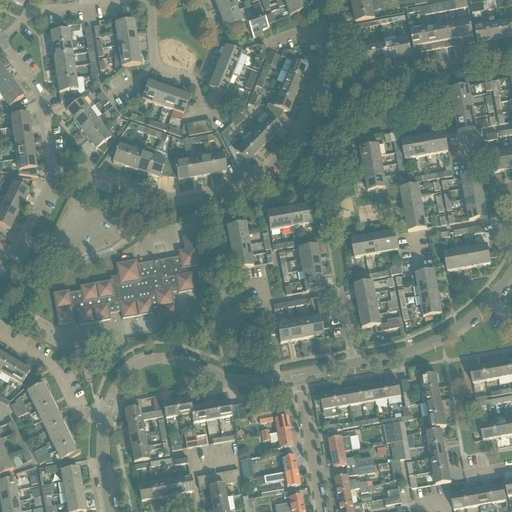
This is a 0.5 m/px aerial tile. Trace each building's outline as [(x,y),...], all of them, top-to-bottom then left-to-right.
[(213,0),(217,9),(234,2),(232,0),(213,0)] [(353,9),(353,10),(383,4),(383,3),(387,2),(386,0),(352,0),(354,9),(353,9)] [(508,8),(507,4),(504,0),(495,6),(496,10),(508,8)] [(286,8),(290,17),(307,11),(304,1),(286,8)] [(468,9),(468,7),(468,5),(464,1),(456,8),(456,11),(468,9)] [(221,19),(238,13),(234,2),(217,9),(221,19)] [(496,10),(495,6),(492,2),(483,9),(484,12),(496,10)] [(270,11),(267,3),(262,5),(265,13),(270,11)] [(456,11),(456,8),(452,3),(443,10),(444,13),(456,11)] [(384,10),(383,4),(353,10),(354,10),(356,20),(355,21),(356,23),(374,20),(373,12),(384,10)] [(256,15),(262,13),(259,5),(253,7),(256,15)] [(444,13),(443,10),(439,5),(431,12),(432,15),(444,13)] [(484,12),(483,9),(480,5),(471,6),(472,15),(484,12)] [(432,15),(431,12),(427,7),(418,8),(419,13),(420,18),(432,15)] [(241,23),(238,13),(221,19),(224,29),(241,23)] [(268,30),(264,20),(262,15),(255,17),(246,21),(253,40),(261,37),(260,33),(268,30)] [(272,15),(267,17),(269,25),(275,23),(272,15)] [(110,37),(116,36),(135,33),(133,22),(114,25),(115,30),(109,31),(110,37)] [(470,22),(458,24),(461,40),(467,39),(468,45),(475,43),(473,33),(471,22),(470,22)] [(485,50),(491,49),(487,27),(486,22),(480,24),(480,28),(475,29),(476,35),(478,45),(484,44),(485,50)] [(511,29),(511,23),(499,25),(502,41),(508,39),(509,45),(511,44),(511,29)] [(458,24),(446,26),(450,48),(456,47),(455,41),(461,40),(458,24)] [(496,42),(502,41),(499,25),(487,27),(491,49),(497,48),(496,42)] [(444,49),(450,48),(446,26),(434,28),(437,44),(443,43),(444,49)] [(411,39),(413,49),(419,47),(421,53),(426,52),(422,30),(422,31),(421,27),(409,29),(410,33),(411,39)] [(431,45),(437,44),(434,28),(422,30),(426,52),(432,51),(431,45)] [(70,44),(69,42),(68,32),(50,35),(52,47),(70,44)] [(116,36),(117,47),(136,44),(135,33),(116,36)] [(405,58),(412,57),(410,47),(409,41),(408,36),(395,39),(396,44),(397,43),(401,65),(406,64),(405,58)] [(371,71),(376,70),(373,48),(371,41),(365,43),(366,49),(361,50),(363,66),(370,65),(371,71)] [(53,58),(53,59),(72,56),(71,50),(77,50),(76,43),(70,44),(52,47),(54,58),(53,58)] [(395,66),(401,65),(397,43),(396,44),(384,46),(387,61),(394,60),(395,66)] [(136,44),(117,47),(119,58),(138,55),(136,44)] [(373,48),(376,70),(383,68),(382,63),(387,61),(384,46),(373,48)] [(237,65),(242,55),(225,48),(221,58),(237,65)] [(270,67),(271,65),(275,56),(269,53),(265,65),(270,67)] [(292,63),(294,57),(283,53),(281,58),(291,62),(291,63),(285,60),(281,71),(286,74),(298,79),(302,80),(303,81),(303,80),(302,80),(307,69),(307,70),(307,69),(306,68),(307,64),(307,62),(304,61),(303,62),(302,63),(300,66),(292,63)] [(114,58),(116,75),(122,71),(122,69),(124,68),(140,66),(138,55),(119,58),(114,58)] [(73,68),(72,56),(53,59),(54,59),(56,70),(55,70),(55,71),(56,71),(73,68)] [(233,75),(237,65),(221,58),(217,68),(233,75)] [(259,71),(262,63),(256,61),(253,68),(259,71)] [(73,68),(56,71),(57,82),(57,83),(57,82),(57,83),(75,80),(73,68)] [(229,85),(233,75),(217,68),(212,78),(215,80),(229,85)] [(0,87),(10,80),(3,71),(0,73),(0,87)] [(248,81),(254,83),(257,75),(251,73),(248,81)] [(298,91),(302,80),(298,79),(286,74),(282,85),(298,92),(298,91)] [(264,84),(266,78),(260,76),(256,87),(261,90),(264,84)] [(212,78),(208,89),(225,96),(229,97),(233,87),(229,85),(215,80),(212,78)] [(10,80),(0,87),(0,96),(2,100),(17,89),(10,80)] [(61,104),(79,97),(77,92),(75,80),(57,83),(59,94),(59,95),(61,104)] [(254,83),(248,81),(245,89),(251,91),(254,83)] [(493,94),(501,93),(499,81),(491,83),(492,92),(493,91),(493,94)] [(152,105),(159,87),(148,83),(142,101),(152,105)] [(490,92),(492,92),(491,83),(484,84),(486,93),(490,92)] [(293,102),(298,92),(282,85),(277,96),(294,103),(293,102)] [(163,109),(169,91),(159,87),(152,105),(163,109)] [(450,91),(452,101),(471,98),(469,87),(450,91)] [(9,108),(15,104),(23,98),(17,89),(2,100),(9,108)] [(173,112),(179,94),(169,91),(163,109),(173,112)] [(239,102),(245,104),(248,96),(249,93),(243,91),(242,93),(243,93),(239,102)] [(500,104),(503,103),(501,93),(493,94),(495,105),(500,104)] [(100,102),(105,99),(102,94),(97,97),(100,102)] [(183,116),(189,97),(179,94),(173,112),(183,116)] [(294,103),(277,96),(273,107),(267,105),(266,109),(280,119),(283,112),(289,114),(293,103),(294,103)] [(79,97),(61,104),(67,112),(66,112),(67,112),(74,121),(73,122),(74,122),(89,111),(82,101),(79,97)] [(452,101),(454,112),(473,109),(471,98),(452,101)] [(104,107),(109,103),(105,99),(100,102),(104,107)] [(276,125),(280,119),(266,109),(264,114),(269,119),(261,127),(272,138),(280,130),(281,130),(276,125)] [(456,123),(475,119),(473,109),(454,112),(456,123)] [(96,120),(89,111),(74,122),(81,131),(96,120)] [(115,122),(120,118),(116,113),(111,116),(115,122)] [(177,114),(173,124),(183,128),(187,117),(177,114)] [(12,129),(30,126),(28,115),(10,118),(12,129)] [(240,124),(244,120),(240,115),(236,120),(240,124)] [(456,123),(458,134),(477,130),(475,119),(456,123)] [(88,141),(103,130),(96,120),(81,131),(81,132),(81,131),(88,141)] [(236,128),(240,124),(236,120),(232,124),(236,128)] [(212,133),(210,121),(204,122),(206,134),(212,133)] [(198,123),(200,135),(206,134),(204,122),(198,123)] [(261,127),(256,122),(247,131),(249,132),(264,147),(272,138),(272,139),(273,139),(272,138),(261,127)] [(136,132),(138,126),(131,124),(127,129),(136,132)] [(186,126),(188,137),(194,136),(192,125),(186,126)] [(13,140),(31,137),(30,126),(12,129),(13,140)] [(103,130),(88,141),(95,150),(95,151),(96,150),(104,155),(110,147),(115,139),(110,133),(107,135),(103,130)] [(220,136),(223,141),(229,135),(225,131),(220,136)] [(160,140),(162,134),(156,132),(153,138),(160,140)] [(264,147),(249,132),(240,141),(244,144),(255,155),(264,147),(264,148),(264,147)] [(486,136),(487,143),(498,141),(496,134),(486,136)] [(438,155),(448,153),(445,135),(434,136),(438,155)] [(427,157),(438,155),(434,136),(424,138),(427,157)] [(15,150),(33,148),(31,137),(13,140),(15,150)] [(202,144),(208,143),(207,137),(195,139),(196,144),(195,144),(195,145),(202,144)] [(416,159),(427,157),(424,138),(413,140),(416,159)] [(195,144),(196,144),(195,139),(182,142),(183,147),(184,147),(185,148),(191,147),(190,145),(195,144)] [(244,144),(240,141),(240,140),(236,144),(235,142),(230,148),(228,149),(236,165),(243,161),(247,165),(247,164),(255,156),(256,156),(255,155),(244,144)] [(405,161),(416,159),(413,140),(402,142),(405,161)] [(125,168),(131,150),(125,148),(126,145),(118,142),(118,141),(112,149),(106,157),(113,162),(113,164),(124,168),(125,168)] [(361,157),(362,161),(381,157),(385,156),(383,146),(360,150),(360,151),(358,151),(359,158),(361,157)] [(17,161),(35,158),(33,148),(15,150),(17,161)] [(142,154),(136,172),(147,175),(147,176),(153,158),(155,151),(144,148),(141,154),(142,154)] [(142,154),(141,154),(131,150),(125,168),(135,172),(136,172),(142,154)] [(501,153),(504,172),(511,170),(511,154),(511,151),(501,153)] [(492,170),(492,174),(504,172),(501,153),(489,155),(492,170)] [(202,178),(199,161),(198,155),(191,157),(192,162),(187,163),(190,180),(201,178),(202,178)] [(211,158),(214,175),(225,173),(225,174),(226,174),(222,156),(211,158)] [(364,171),(383,168),(381,157),(362,161),(364,171)] [(19,176),(38,179),(35,158),(17,161),(19,176)] [(160,177),(168,178),(170,161),(165,159),(164,162),(153,158),(147,176),(158,179),(158,180),(159,180),(160,177)] [(211,158),(199,161),(202,178),(213,176),(214,176),(213,175),(214,175),(211,158)] [(170,161),(168,178),(177,179),(178,183),(178,182),(190,180),(187,163),(180,164),(180,160),(175,160),(170,161)] [(385,179),(385,178),(383,168),(364,171),(366,182),(385,179)] [(461,179),(463,190),(482,187),(480,176),(461,179)] [(368,193),(391,189),(389,177),(385,178),(385,179),(366,182),(368,193)] [(29,192),(20,187),(13,184),(9,194),(24,202),(29,192)] [(402,202),(421,198),(419,187),(400,190),(402,202)] [(465,201),(484,198),(482,187),(463,190),(465,201)] [(19,211),(24,202),(9,194),(4,204),(19,211)] [(404,213),(423,209),(421,198),(402,202),(404,213)] [(467,212),(486,208),(484,198),(465,201),(467,212)] [(0,211),(0,213),(15,221),(19,211),(4,204),(0,211)] [(298,208),(302,227),(313,225),(309,206),(298,208)] [(289,210),(292,228),(302,227),(298,208),(289,210)] [(469,223),(488,219),(486,208),(467,212),(469,223)] [(406,223),(425,219),(423,209),(404,213),(406,223)] [(282,230),(292,228),(289,210),(278,211),(282,230)] [(270,232),(282,230),(278,211),(266,214),(270,232)] [(0,226),(0,227),(9,231),(15,221),(0,213),(0,226)] [(427,230),(425,219),(406,223),(408,234),(427,230)] [(228,239),(247,236),(245,225),(226,228),(228,239)] [(485,235),(485,234),(484,227),(473,229),(474,237),(485,235)] [(394,233),(384,235),(387,254),(398,252),(394,233)] [(384,235),(372,237),(376,256),(387,254),(384,235)] [(230,249),(249,246),(247,236),(228,239),(230,249)] [(136,262),(116,266),(118,277),(110,279),(111,282),(80,288),(81,292),(69,294),(69,292),(53,295),(58,326),(74,323),(73,315),(77,314),(79,327),(110,321),(109,315),(121,313),(122,321),(153,315),(153,313),(157,312),(160,326),(177,323),(172,294),(178,293),(178,295),(196,292),(192,274),(187,275),(186,269),(198,267),(195,249),(192,237),(182,239),(184,251),(178,253),(179,258),(137,266),(136,262)] [(295,243),(294,243),(293,237),(282,239),(283,245),(284,245),(285,250),(296,248),(295,243)] [(372,237),(363,239),(366,257),(376,256),(372,237)] [(355,259),(366,257),(363,239),(351,241),(355,259)] [(232,260),(251,256),(249,246),(230,249),(232,260)] [(298,250),(300,262),(319,259),(317,247),(298,250)] [(480,267),(491,265),(487,247),(476,249),(480,267)] [(469,269),(480,267),(476,249),(466,250),(469,269)] [(458,271),(469,269),(466,250),(455,252),(458,271)] [(447,273),(458,271),(455,252),(444,254),(447,273)] [(234,271),(253,268),(251,256),(232,260),(234,271)] [(300,262),(302,273),(321,270),(319,259),(300,262)] [(282,276),(287,275),(287,274),(291,274),(289,263),(285,263),(285,264),(280,265),(281,267),(282,276)] [(391,277),(402,275),(401,268),(390,270),(391,277)] [(302,273),(304,283),(323,280),(321,270),(302,273)] [(418,287),(436,284),(434,272),(416,276),(418,287)] [(324,290),(323,280),(304,283),(306,293),(324,290)] [(354,287),(356,298),(375,295),(373,283),(354,287)] [(420,299),(438,295),(436,284),(418,287),(420,299)] [(356,298),(359,310),(377,306),(375,295),(356,298)] [(421,309),(440,305),(438,295),(420,299),(421,309)] [(389,314),(399,312),(397,302),(392,303),(387,304),(389,314)] [(423,319),(442,316),(440,305),(421,309),(423,319)] [(377,306),(359,310),(360,320),(379,317),(377,306)] [(407,311),(402,312),(402,314),(404,322),(409,322),(409,321),(412,320),(412,316),(408,316),(407,313),(407,311)] [(322,340),(321,337),(323,337),(322,331),(329,330),(329,329),(326,312),(319,314),(319,318),(309,320),(312,339),(316,338),(317,341),(322,340)] [(379,317),(360,320),(362,330),(381,326),(379,317)] [(402,329),(400,319),(387,322),(389,331),(402,329)] [(301,341),(312,339),(309,320),(298,322),(301,341)] [(280,345),(291,343),(288,324),(276,326),(275,321),(268,322),(271,338),(271,337),(278,336),(280,345)] [(291,343),(301,341),(298,322),(288,324),(291,343)] [(0,374),(0,375),(9,360),(0,354),(0,374)] [(10,380),(19,366),(9,360),(0,375),(10,380)] [(498,380),(511,378),(509,363),(495,365),(498,380)] [(485,383),(498,380),(495,365),(482,368),(485,383)] [(27,375),(30,372),(19,366),(10,380),(22,387),(26,389),(35,380),(27,375)] [(473,385),(485,383),(482,368),(471,370),(471,369),(470,370),(473,385)] [(437,376),(429,378),(428,372),(420,373),(421,379),(423,389),(424,392),(439,390),(436,377),(437,377),(437,376)] [(44,381),(35,386),(32,387),(33,390),(27,393),(31,403),(47,395),(43,386),(45,385),(44,381)] [(403,396),(410,394),(408,381),(401,383),(403,396)] [(385,386),(388,401),(401,398),(400,393),(398,383),(385,386)] [(372,388),(375,403),(388,401),(385,386),(372,388)] [(360,390),(362,405),(375,403),(372,388),(360,390)] [(360,390),(347,392),(349,408),(362,405),(360,390)] [(441,403),(439,390),(424,392),(426,405),(441,403)] [(334,395),(337,410),(349,408),(347,392),(334,395)] [(52,405),(47,395),(31,403),(36,413),(52,405)] [(324,412),(333,410),(337,410),(334,395),(321,397),(324,412)] [(0,403),(7,407),(10,403),(0,397),(0,403)] [(16,420),(25,415),(28,414),(20,398),(15,403),(16,405),(10,408),(16,420)] [(175,403),(178,418),(179,418),(179,420),(191,418),(191,416),(192,416),(190,410),(191,410),(189,400),(188,400),(175,403)] [(239,422),(238,417),(236,407),(230,409),(229,403),(229,402),(228,402),(228,403),(216,405),(219,421),(232,418),(233,423),(239,422)] [(163,405),(164,414),(166,420),(178,418),(175,403),(163,405)] [(426,405),(428,418),(443,415),(441,403),(426,405)] [(57,415),(52,405),(36,413),(41,423),(57,415)] [(203,408),(206,423),(219,421),(216,405),(203,408)] [(191,416),(191,418),(192,426),(206,423),(203,408),(191,410),(190,410),(192,416),(191,416)] [(125,413),(127,425),(142,423),(142,422),(162,418),(162,416),(161,412),(141,416),(140,409),(124,412),(124,413),(125,413)] [(62,425),(57,415),(41,423),(46,433),(62,425)] [(446,428),(446,427),(445,427),(447,426),(446,421),(444,421),(443,415),(428,418),(431,431),(446,428)] [(258,419),(260,426),(272,423),(271,416),(258,419)] [(274,420),(276,430),(277,435),(290,433),(287,418),(274,420)] [(7,425),(12,434),(26,464),(31,462),(12,422),(7,425)] [(509,437),(506,422),(493,425),(496,440),(509,437)] [(142,423),(127,425),(129,438),(144,435),(142,423)] [(392,425),(383,427),(387,446),(390,445),(403,443),(403,441),(401,431),(399,424),(392,425)] [(67,434),(62,425),(46,433),(51,442),(67,434)] [(484,442),(496,440),(493,425),(480,427),(483,442),(484,442)] [(211,436),(224,435),(224,427),(211,428),(211,436)] [(240,431),(236,435),(242,441),(246,437),(240,431)] [(442,432),(432,434),(427,435),(429,448),(444,445),(442,432)] [(277,435),(269,437),(270,441),(271,444),(278,443),(280,450),(283,449),(293,448),(290,433),(277,435)] [(71,444),(67,434),(51,442),(55,452),(71,444)] [(144,435),(129,438),(132,451),(146,448),(146,447),(144,435)] [(185,439),(186,446),(187,450),(197,448),(195,438),(195,435),(188,436),(188,438),(185,439)] [(208,446),(207,442),(206,436),(195,438),(197,448),(208,446)] [(332,456),(344,454),(344,453),(352,452),(350,438),(329,442),(332,456)] [(171,453),(182,451),(180,440),(170,442),(171,453)] [(403,443),(390,445),(392,454),(394,463),(399,462),(406,461),(405,452),(403,443)] [(80,456),(79,454),(79,452),(76,454),(71,444),(55,452),(60,462),(67,459),(68,461),(71,460),(80,456)] [(431,461),(446,458),(444,445),(429,448),(431,461)] [(149,460),(147,453),(152,452),(151,446),(146,447),(146,448),(132,451),(134,463),(133,463),(133,464),(149,461),(149,460)] [(45,466),(52,464),(45,449),(33,454),(39,466),(45,464),(45,466)] [(247,449),(239,450),(241,461),(249,460),(247,449)] [(0,464),(8,461),(4,451),(0,452),(0,464)] [(354,460),(346,461),(344,454),(332,456),(334,469),(355,466),(354,460)] [(187,465),(186,457),(173,460),(174,467),(187,465)] [(281,460),(284,474),(284,475),(297,472),(294,457),(281,460)] [(434,474),(449,472),(446,458),(431,461),(434,474)] [(358,470),(373,468),(372,459),(356,462),(358,470)] [(245,482),(254,480),(251,460),(241,462),(245,482)] [(13,471),(8,461),(0,464),(0,477),(5,475),(13,471)] [(45,476),(59,473),(58,467),(44,470),(45,476)] [(374,474),(373,468),(358,470),(359,477),(374,474)] [(63,484),(80,481),(78,470),(61,473),(62,483),(63,484)] [(234,485),(240,484),(238,471),(232,472),(234,485)] [(228,486),(234,485),(232,472),(226,474),(228,486)] [(264,485),(285,481),(287,489),(300,487),(297,472),(284,475),(284,474),(263,478),(264,485)] [(451,483),(449,472),(434,474),(436,486),(451,484),(451,483)] [(226,474),(220,475),(222,487),(224,487),(228,486),(226,474)] [(220,475),(214,476),(216,488),(222,487),(220,475)] [(208,477),(202,478),(205,490),(208,489),(210,489),(208,477)] [(335,479),(337,494),(344,493),(355,491),(360,490),(363,489),(367,489),(366,483),(354,486),(354,484),(350,485),(348,477),(335,479)] [(410,481),(412,491),(417,490),(415,477),(409,478),(410,481)] [(193,494),(190,479),(177,481),(180,496),(192,494),(193,494)] [(0,483),(0,494),(16,492),(14,481),(0,483)] [(64,495),(82,491),(80,481),(63,484),(62,483),(57,484),(59,494),(64,494),(64,495)] [(164,483),(167,498),(180,496),(177,481),(164,483)] [(164,483),(151,485),(154,501),(167,498),(164,483)] [(142,503),(154,501),(151,485),(138,488),(141,503),(142,503)] [(211,502),(226,499),(224,487),(222,487),(216,488),(214,488),(210,489),(208,489),(209,489),(211,502)] [(361,495),(376,493),(375,487),(367,489),(363,489),(360,490),(361,495)] [(506,503),(505,497),(503,487),(502,487),(502,488),(490,490),(492,505),(506,503)] [(477,492),(480,507),(492,505),(490,490),(477,492)] [(66,505),(84,502),(82,491),(64,495),(66,504),(66,505)] [(352,499),(356,499),(355,491),(344,493),(337,494),(340,509),(353,506),(352,499)] [(388,500),(390,499),(400,498),(399,491),(398,491),(389,493),(387,493),(388,500)] [(18,503),(16,492),(0,494),(0,503),(0,506),(18,503)] [(467,510),(480,507),(477,492),(464,495),(467,510)] [(301,497),(296,498),(295,493),(283,495),(284,500),(288,499),(289,504),(274,507),(275,511),(302,511),(304,511),(301,497)] [(453,511),(455,511),(464,510),(467,510),(464,495),(452,497),(451,497),(453,511)] [(388,500),(384,500),(385,508),(401,505),(400,498),(390,499),(388,500)] [(212,511),(225,511),(228,511),(226,499),(211,502),(212,511)] [(257,511),(255,500),(247,501),(249,508),(249,511),(257,511)] [(85,511),(84,502),(66,505),(66,506),(67,511),(85,511)] [(19,511),(18,503),(0,506),(1,511),(19,511)]
